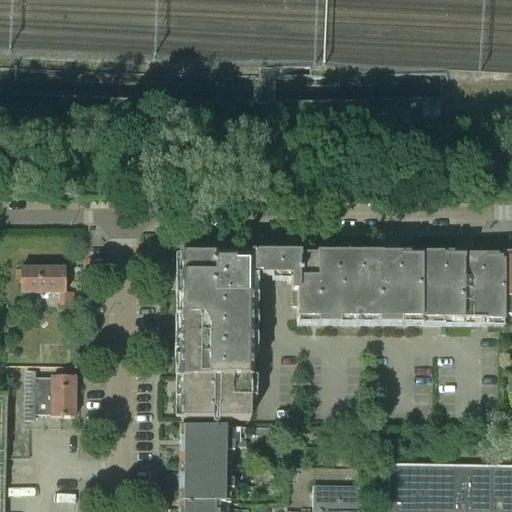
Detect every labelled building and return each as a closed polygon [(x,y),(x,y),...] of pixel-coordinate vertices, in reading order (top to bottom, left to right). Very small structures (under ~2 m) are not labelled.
[(296,310),(296,323),(420,324),(503,325),(503,318),(502,318),(503,258),(464,258),(464,257),(421,257),(381,257),(381,256),(316,256),(316,257),(300,257),(300,256),(269,256),(250,255),(250,260),(216,259),(216,257),(181,256),(180,339),(179,382),(181,382),(180,422),(249,423),(250,332),(250,296),(250,277),(261,277),(261,279),(269,279),(291,280),(290,295),(290,310),(296,310)] [(502,318),(503,318),(511,318),(511,256),(504,257),(504,258),(503,258),(502,318)] [(21,271),(20,296),(60,296),(59,309),(72,309),(72,295),(64,295),(64,271),(21,271)] [(68,365),(68,342),(37,343),(38,366),(68,365)] [(34,418),(49,419),(49,421),(75,421),(75,380),(50,379),(50,381),(34,381),(34,374),(24,374),(23,425),(34,425),(34,418)] [(500,426),(501,426),(511,425),(511,413),(500,414),(500,426)] [(180,430),(180,448),(234,449),(234,445),(240,444),(241,430),(180,430)] [(234,454),(234,449),(180,448),(180,467),(225,468),(225,454),(234,454)] [(361,461),(352,461),(353,469),(361,469),(361,461)] [(225,482),(225,468),(180,467),(179,485),(233,486),(233,482),(225,482)] [(387,511),(511,511),(511,469),(394,468),(388,473),(387,511)] [(233,491),(233,486),(179,485),(179,506),(219,506),(224,506),(224,491),(233,491)] [(358,511),(359,489),(312,489),(311,511),(358,511)]
